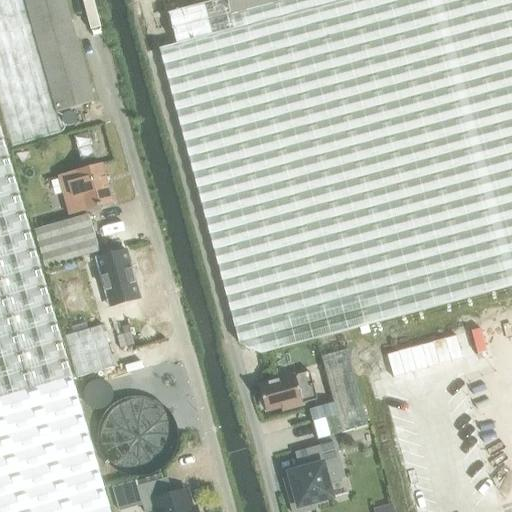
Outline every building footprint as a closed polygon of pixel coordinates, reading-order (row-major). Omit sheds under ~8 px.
[(0,0),(0,511),(108,511),(70,376),(73,378),(40,268),(98,253),(88,215),(28,234),(5,150),(61,133),(56,114),(24,1),(23,0),(0,0)] [(56,114),(95,102),(65,0),(26,0),(24,1),(56,114)] [(511,0),(272,0),(229,12),(226,0),(225,0),(168,15),(176,46),(159,51),(238,346),(250,356),(511,284),(511,0)] [(226,0),(229,12),(272,0),(226,0)] [(88,134),(74,138),(81,162),(95,158),(88,134)] [(103,165),(60,177),(64,191),(71,215),(86,211),(113,203),(103,165)] [(140,298),(125,249),(96,258),(111,307),(140,298)] [(114,366),(103,326),(88,330),(72,334),(65,336),(76,377),(114,366)] [(123,334),(127,346),(134,344),(131,332),(123,334)] [(321,407),(329,433),(329,435),(330,437),(366,427),(345,350),(321,357),(333,404),(321,407)] [(317,400),(309,372),(258,386),(262,398),(258,401),(260,408),(265,409),(265,413),(282,408),(283,412),(303,406),(303,404),(317,400)] [(169,406),(109,398),(102,448),(121,451),(122,444),(162,450),(169,406)] [(329,433),(321,407),(309,410),(316,438),(329,435),(329,433)] [(287,493),(292,511),(304,511),(315,509),(313,503),(332,498),(327,482),(343,477),(334,443),(296,454),(300,469),(288,473),(293,492),(287,493)] [(161,474),(136,481),(137,487),(142,505),(144,511),(148,511),(156,510),(156,511),(191,511),(185,490),(170,494),(166,479),(163,480),(161,474)] [(375,511),(395,511),(394,502),(375,507),(375,511)]
